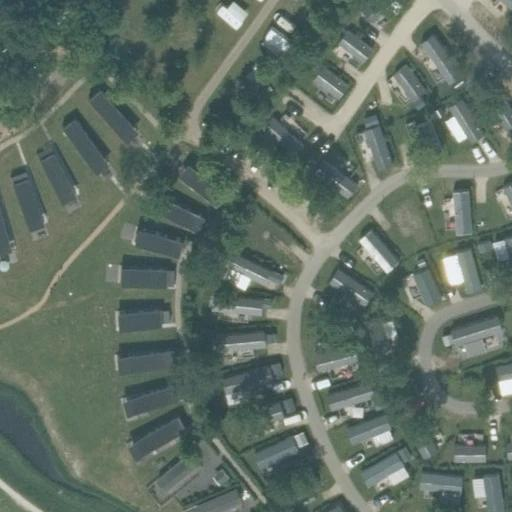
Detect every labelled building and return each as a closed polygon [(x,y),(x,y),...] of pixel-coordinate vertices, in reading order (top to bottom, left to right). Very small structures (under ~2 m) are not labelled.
[(373,0),(359,14),(371,26),(396,0),(373,0)] [(511,0),(498,0),(511,13),(511,0)] [(375,51),(346,26),(335,38),(364,63),(375,51)] [(458,63),(437,31),(423,40),(445,72),(458,63)] [(313,57),(308,63),(316,69),(321,63),(313,57)] [(352,88),(322,63),(312,75),(341,100),(352,88)] [(426,90),(407,65),(394,74),(412,100),(426,90)] [(461,73),(452,80),(456,86),(466,79),(461,73)] [(101,87),(89,98),(128,139),(140,127),(101,87)] [(488,103),(510,134),(511,132),(511,108),(501,94),(488,103)] [(420,95),(413,100),(418,107),(425,102),(420,95)] [(479,129),(459,96),(445,105),(465,137),(479,129)] [(439,104),(432,109),(437,116),(444,112),(439,104)] [(375,112),(364,116),(367,124),(378,120),(375,112)] [(96,172),(110,162),(77,115),(64,125),(96,172)] [(301,141),(272,117),(262,129),(291,154),(301,141)] [(444,156),(431,120),(415,126),(429,162),(444,156)] [(392,160),(379,124),(363,130),(377,166),(392,160)] [(49,144),(35,152),(38,157),(52,150),(49,144)] [(310,157),(305,164),(311,168),(316,161),(310,157)] [(191,160),(181,173),(221,203),(231,190),(191,160)] [(351,185),(322,160),(312,172),(341,197),(351,185)] [(24,170),(9,176),(11,181),(26,175),(24,170)] [(14,181),(29,227),(47,221),(31,175),(14,181)] [(511,176),(503,180),(511,201),(511,176)] [(165,194),(158,208),(200,229),(207,215),(165,194)] [(0,250),(15,246),(0,197),(0,250)] [(426,232),(411,197),(396,203),(410,238),(426,232)] [(284,235),(254,211),(244,224),(274,248),(284,235)] [(139,226),(135,242),(182,255),(186,239),(139,226)] [(397,261),(373,231),(360,241),(383,271),(397,261)] [(427,237),(416,241),(419,248),(429,244),(427,237)] [(489,238),(477,242),(479,251),(492,247),(489,238)] [(481,285),(472,248),(456,252),(465,289),(481,285)] [(267,264),(232,249),(225,264),(260,279),(267,264)] [(423,255),(417,258),(420,265),(426,262),(423,255)] [(271,268),(267,276),(279,282),(283,274),(271,268)] [(441,303),(427,268),(412,274),(426,309),(441,303)] [(372,292),(340,272),(331,286),(364,306),(372,292)] [(259,297),(221,292),(219,309),(257,314),(259,297)] [(262,297),(262,305),(271,306),(272,297),(262,297)] [(366,319),(376,356),(392,351),(382,315),(366,319)] [(354,316),(345,319),(348,328),(357,326),(354,316)] [(458,343),(494,332),(490,316),(453,327),(458,343)] [(451,330),(442,333),(445,345),(455,341),(451,330)] [(274,331),(266,332),(267,341),(275,340),(274,331)] [(262,332),(224,334),(225,350),(263,349),(262,332)] [(355,345),(318,352),(321,369),(358,361),(355,345)] [(180,346),(174,347),(175,362),(182,362),(180,346)] [(278,360),(269,362),(273,375),(282,373),(278,360)] [(388,360),(378,362),(380,372),(390,370),(388,360)] [(511,360),(496,364),(499,380),(511,377),(511,360)] [(265,367),(228,376),(232,392),(269,383),(265,367)] [(363,380),(326,389),(329,405),(367,396),(363,380)] [(127,413),(182,401),(178,383),(124,395),(127,413)] [(291,395),(282,398),(286,411),(295,408),(291,395)] [(386,395),(373,399),(376,408),(388,404),(386,395)] [(279,403),(242,413),(247,429),(284,419),(279,403)] [(164,441),(189,427),(181,413),(128,441),(140,463),(168,449),(164,441)] [(384,415),(348,428),(354,443),(390,430),(384,415)] [(405,430),(425,463),(439,454),(419,422),(405,430)] [(303,430),(293,434),(298,445),(307,441),(303,430)] [(289,436),(254,453),(261,468),(296,451),(289,436)] [(505,460),(511,459),(511,442),(502,444),(505,460)] [(405,444),(397,448),(404,460),(411,456),(405,444)] [(450,463),(488,463),(488,446),(450,446),(450,463)] [(193,450),(158,477),(167,489),(203,462),(193,450)] [(394,453),(360,470),(368,485),(402,467),(394,453)] [(229,475),(222,466),(213,474),(219,483),(229,475)] [(311,471),(277,488),(284,503),(319,486),(311,471)] [(422,489),(460,492),(461,476),(448,475),(445,474),(423,473),(422,489)] [(505,511),(498,476),(482,479),(488,511),(505,511)] [(201,511),(217,511),(245,499),(239,485),(198,504),(201,511)] [(341,511),(337,502),(316,511),(341,511)]
